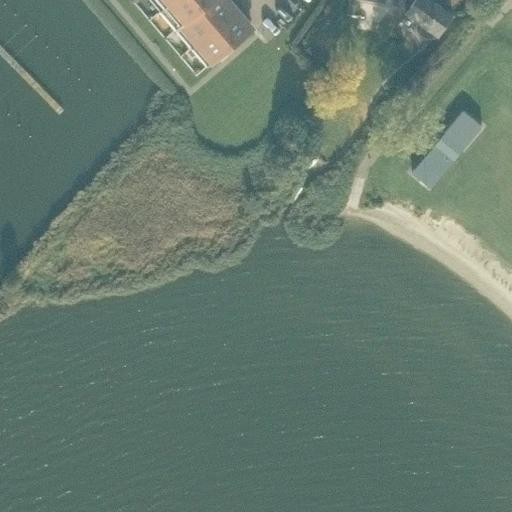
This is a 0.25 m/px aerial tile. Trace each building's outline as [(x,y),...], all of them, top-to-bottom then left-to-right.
[(174,0),(150,0),(160,11),(174,0)] [(176,30),(211,0),(174,0),(160,11),(176,30)] [(192,48),(235,12),(225,0),(211,0),(176,30),(192,48)] [(405,13),(418,23),(416,26),(419,32),(426,38),(433,39),(435,35),(437,36),(451,16),(429,0),(364,0),(395,6),(405,13)] [(208,67),(251,30),(235,12),(192,48),(208,67)] [(463,111),(445,133),(460,146),(459,147),(462,149),(481,127),(463,111)] [(460,146),(445,133),(411,173),(427,186),(459,147),(460,146)]
